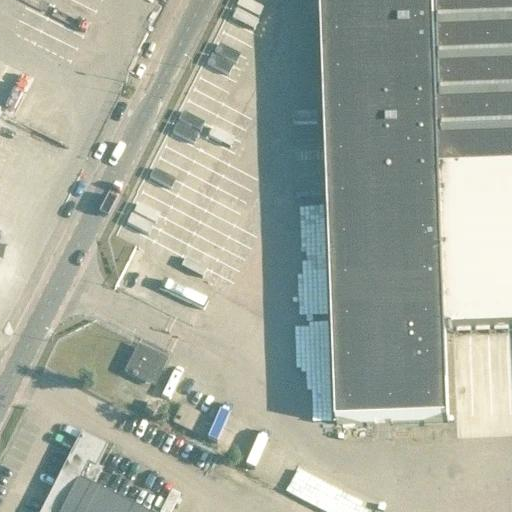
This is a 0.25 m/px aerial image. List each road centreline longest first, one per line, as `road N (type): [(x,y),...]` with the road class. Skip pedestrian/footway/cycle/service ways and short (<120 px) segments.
road 1 (tertiary): [(9,383),(202,0)]
road 2 (unknown): [(9,383),(271,511)]
